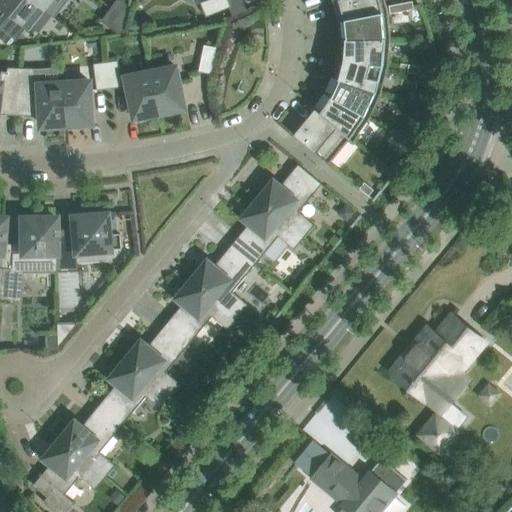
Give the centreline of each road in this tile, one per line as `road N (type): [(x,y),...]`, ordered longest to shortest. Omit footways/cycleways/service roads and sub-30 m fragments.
road 1 (tertiary): [(180,511),(452,181),(476,133)]
road 2 (residential): [(238,132),(222,172),(54,371),(14,387)]
road 3 (residential): [(238,132),(130,157),(0,165)]
road 4 (residential): [(282,0),(289,23),(280,85),(258,119),(238,132)]
road 5 (tertiary): [(476,133),(485,57),(472,0)]
